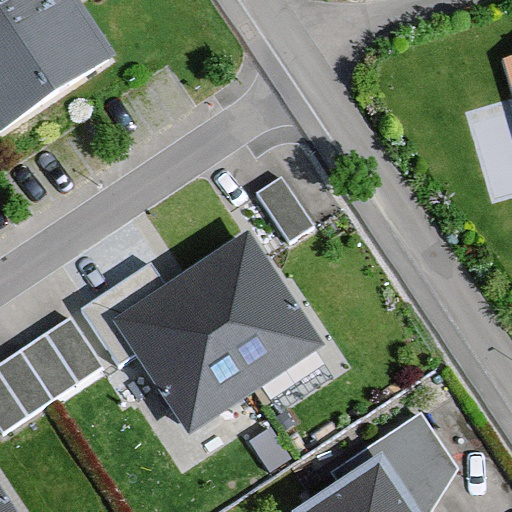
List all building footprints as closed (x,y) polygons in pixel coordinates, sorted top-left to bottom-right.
[(0,0),(0,152),(116,75),(76,17),(100,1),(99,0),(0,0)] [(310,227),(278,178),(254,194),(286,242),(310,227)] [(318,345),(242,233),(107,323),(182,436),(318,345)] [(100,367),(69,319),(0,362),(0,428),(2,431),(100,367)] [(411,511),(374,457),(293,511),(411,511)] [(0,511),(23,511),(0,477),(0,511)]
